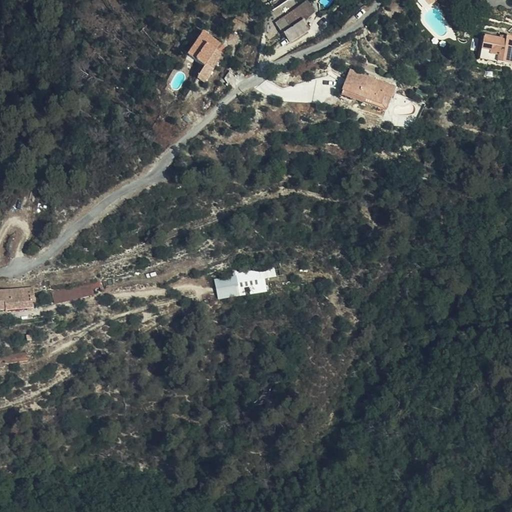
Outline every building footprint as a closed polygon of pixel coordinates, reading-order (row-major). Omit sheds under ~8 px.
[(296,31),(315,18),(308,8),(290,21),(296,31)] [(320,26),(315,18),(296,31),(302,38),(320,26)] [(227,52),(232,44),(234,39),(217,29),(204,54),(221,62),(215,73),(223,78),(234,57),(227,52)] [(240,49),(232,44),(227,52),(234,57),(236,57),(240,49)] [(511,51),(499,46),(493,57),(496,59),(494,62),(498,65),(495,70),(511,78),(511,51)] [(496,59),(493,57),(487,66),(495,70),(498,65),(494,62),(496,59)] [(412,83),(370,65),(360,90),(402,107),(412,83)] [(62,278),(66,291),(109,275),(105,264),(62,278)] [(215,278),(218,299),(241,296),(240,293),(267,289),(266,277),(277,276),(276,267),(236,272),(236,276),(215,278)] [(42,276),(34,279),(39,292),(47,289),(42,276)] [(63,292),(66,291),(62,278),(58,280),(63,292)] [(39,292),(34,279),(7,288),(13,309),(42,299),(39,292)] [(50,344),(15,357),(17,361),(32,356),(34,360),(54,353),(50,344)]
